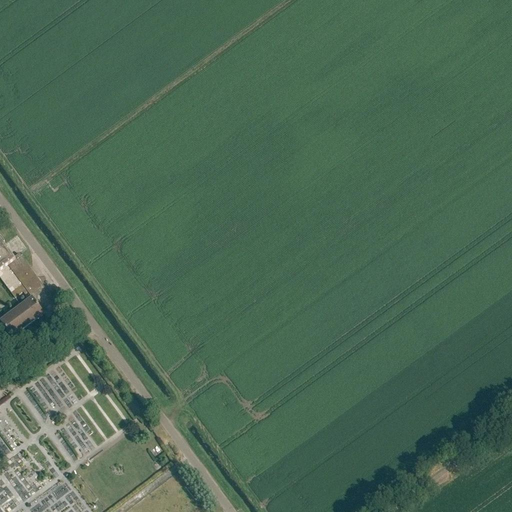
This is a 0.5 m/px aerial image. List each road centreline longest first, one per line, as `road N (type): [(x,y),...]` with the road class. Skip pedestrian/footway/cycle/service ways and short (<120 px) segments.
road 1 (unclassified): [(231,511),(0,199)]
road 2 (unclassified): [(386,511),(511,419)]
